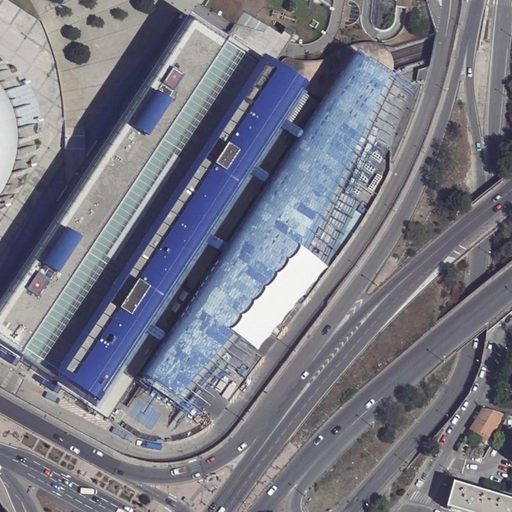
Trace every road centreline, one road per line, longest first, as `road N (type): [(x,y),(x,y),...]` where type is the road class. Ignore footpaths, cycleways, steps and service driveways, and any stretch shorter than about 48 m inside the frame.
road 1 (secondary): [(476,7),(432,154),(385,245),(301,369)]
road 2 (residential): [(488,171),(468,371),(348,511)]
road 3 (trunk): [(260,511),(403,369)]
road 4 (trunk): [(386,302),(254,454)]
road 5 (trunk): [(294,511),(303,485),(403,369)]
road 6 (residential): [(488,171),(505,0)]
road 7 (residential): [(476,7),(468,77),(488,171)]
road 8 (trunk): [(511,195),(386,302)]
road 9 (secondary): [(266,426),(202,470),(154,477),(117,471)]
road 10 (trunk): [(403,369),(511,281)]
road 11 (secondary): [(117,471),(0,403)]
road 12 (unclassified): [(407,511),(475,401)]
road 13 (secondary): [(100,511),(75,484),(0,433)]
road 14 (secondary): [(0,456),(115,511)]
